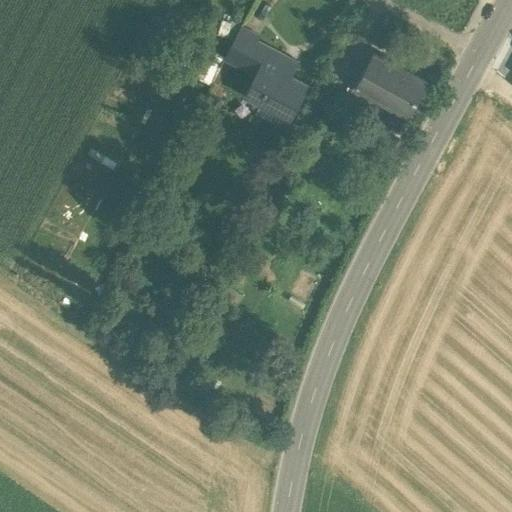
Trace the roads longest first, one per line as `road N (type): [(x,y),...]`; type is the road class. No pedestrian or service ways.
road 1 (secondary): [(286,511),(324,357),(508,0)]
road 2 (track): [(0,277),(296,468)]
